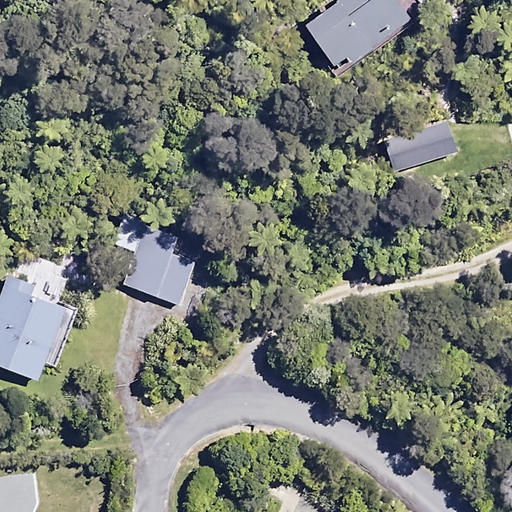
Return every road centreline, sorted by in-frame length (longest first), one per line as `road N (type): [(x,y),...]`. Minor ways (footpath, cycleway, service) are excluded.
road 1 (unclassified): [(445,511),(367,442),(285,403),(238,398),(202,409),(177,431),(152,511)]
road 2 (track): [(511,246),(453,271),(324,292),(293,305),(251,343),(238,398)]
